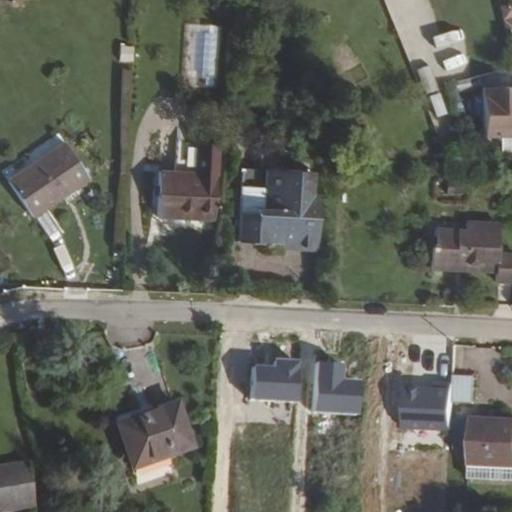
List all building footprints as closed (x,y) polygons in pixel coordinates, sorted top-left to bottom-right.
[(461,27),(433,33),(436,47),(464,41),(461,27)] [(419,67),(425,92),(439,89),(433,63),(419,67)] [(430,94),(437,117),(449,113),(441,91),(430,94)] [(511,142),(511,100),(509,101),(509,93),(479,91),(475,139),(511,142)] [(86,177),(64,144),(8,181),(30,215),(86,177)] [(216,225),(217,154),(193,153),(192,181),(158,180),(157,224),(216,225)] [(242,185),(239,244),(317,249),(321,192),(315,192),(316,172),(267,169),(266,186),(242,185)] [(466,230),(465,237),(435,236),(434,253),(430,253),(430,274),(454,276),(454,273),(463,273),(464,276),(496,277),(496,289),(511,289),(511,261),(498,262),(500,231),(466,230)] [(474,408),(475,381),(454,380),(453,407),(474,408)] [(191,443),(176,396),(116,418),(130,465),(191,443)] [(458,443),(472,443),(473,423),(459,422),(458,443)] [(511,467),(511,424),(473,423),(472,443),(471,466),(473,466),(511,467)] [(0,509),(30,504),(24,460),(0,464),(0,509)] [(171,460),(134,471),(138,484),(174,473),(171,460)] [(511,467),(473,466),(472,474),(472,481),(511,483),(511,467)]
